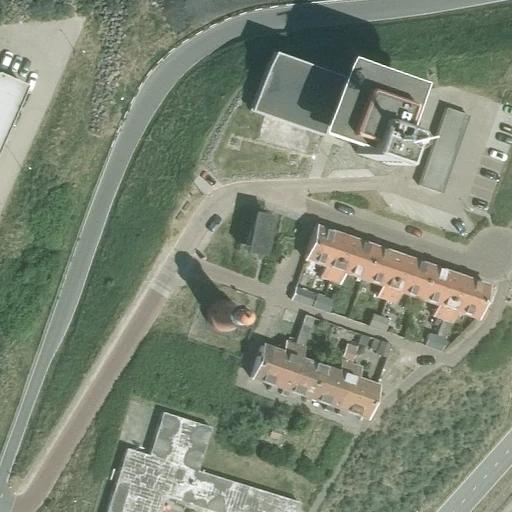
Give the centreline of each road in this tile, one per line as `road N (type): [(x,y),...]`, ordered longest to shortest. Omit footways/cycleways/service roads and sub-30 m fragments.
road 1 (unclassified): [(456,0),(255,24),(215,37),(177,63),(149,97),(121,154),(0,480)]
road 2 (residential): [(176,260),(210,206),(251,189),(469,265),(496,256)]
road 3 (residential): [(19,511),(176,260)]
road 4 (unclassified): [(0,184),(59,45),(0,37)]
